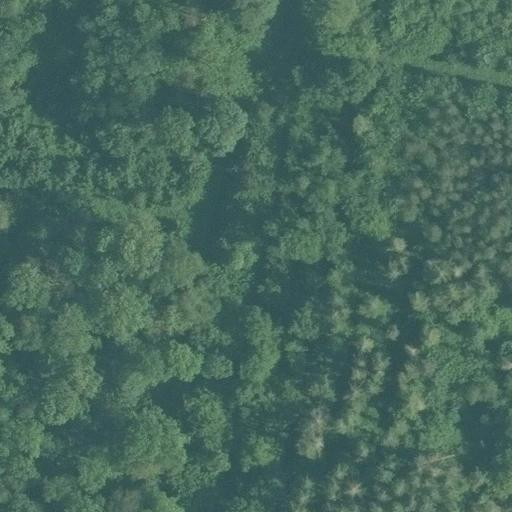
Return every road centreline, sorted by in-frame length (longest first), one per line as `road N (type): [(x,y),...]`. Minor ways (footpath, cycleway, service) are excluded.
road 1 (track): [(205,511),(312,0)]
road 2 (track): [(154,511),(252,0)]
road 3 (track): [(511,73),(391,48),(369,62),(301,48)]
road 4 (track): [(369,62),(385,74),(511,100)]
